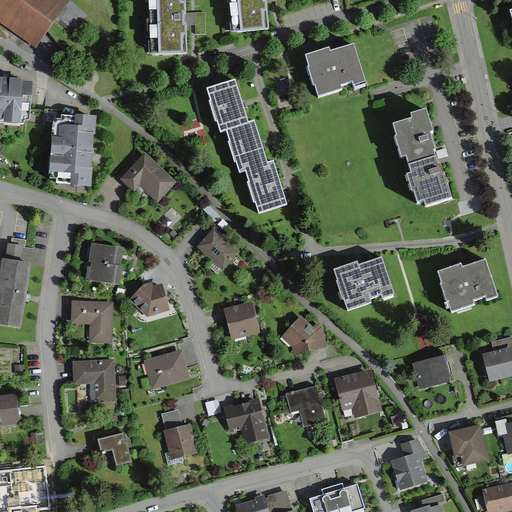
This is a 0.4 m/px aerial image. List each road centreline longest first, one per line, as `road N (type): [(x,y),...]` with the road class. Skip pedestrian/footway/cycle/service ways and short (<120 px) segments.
road 1 (residential): [(0,42),(102,102),(174,160),(298,297),(383,373),(468,511)]
road 2 (residential): [(351,360),(223,384),(185,280),(161,247),(124,223),(67,206)]
road 3 (residential): [(67,206),(48,314),(56,458)]
road 4 (residential): [(511,233),(459,0)]
road 5 (residential): [(386,511),(362,455),(213,490)]
